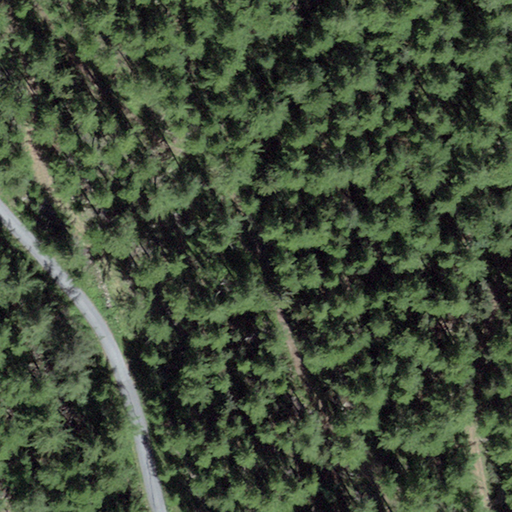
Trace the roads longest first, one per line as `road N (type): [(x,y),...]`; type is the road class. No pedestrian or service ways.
road 1 (track): [(0,3),(12,7),(116,130),(189,181),(277,279),(374,511)]
road 2 (track): [(108,331),(113,277),(47,147),(38,102),(0,17)]
road 3 (track): [(499,511),(485,386),(493,307),(511,256)]
road 4 (track): [(108,331),(147,409),(166,511)]
road 5 (track): [(0,204),(108,331)]
